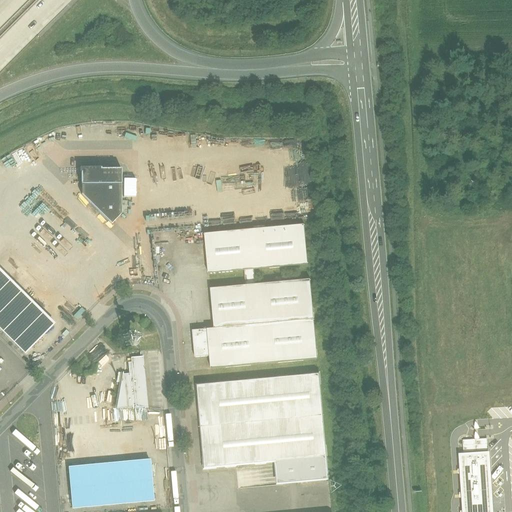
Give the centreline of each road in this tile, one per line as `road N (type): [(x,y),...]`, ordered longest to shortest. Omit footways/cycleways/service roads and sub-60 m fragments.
road 1 (tertiary): [(356,72),(399,511)]
road 2 (residential): [(181,511),(165,333),(145,306),(116,309),(0,420)]
road 3 (motorway): [(0,94),(107,68),(250,77),(356,72)]
road 4 (motorway): [(354,56),(246,64),(184,57),(149,31),(133,0)]
road 5 (unknown): [(57,511),(51,419),(34,383)]
